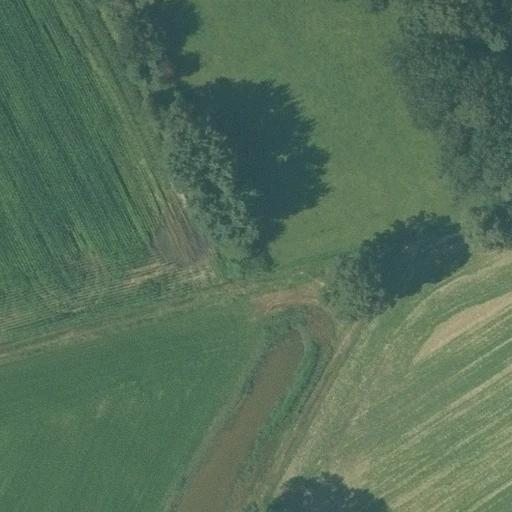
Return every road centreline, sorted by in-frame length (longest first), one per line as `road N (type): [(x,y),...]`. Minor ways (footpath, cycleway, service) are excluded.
road 1 (track): [(0,355),(511,216)]
road 2 (track): [(255,511),(390,248)]
